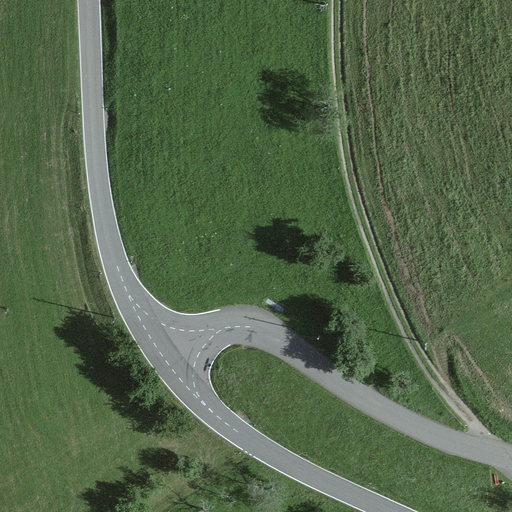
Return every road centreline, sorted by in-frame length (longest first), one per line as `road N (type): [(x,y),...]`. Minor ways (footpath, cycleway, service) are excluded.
road 1 (unclassified): [(88,0),(100,200),(116,268),(145,326),(202,401),(254,443),(393,511)]
road 2 (track): [(335,0),(344,144),(376,258),(428,367),(511,464)]
